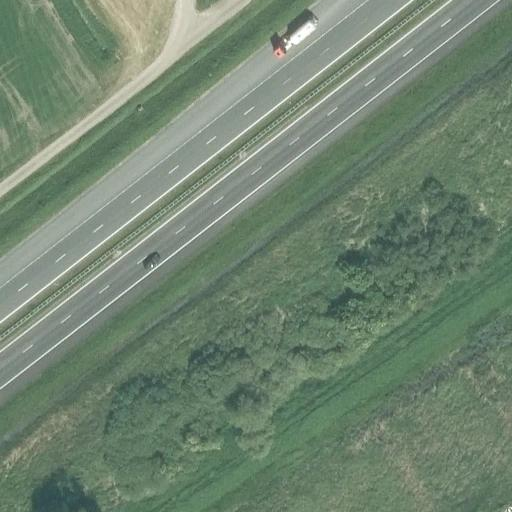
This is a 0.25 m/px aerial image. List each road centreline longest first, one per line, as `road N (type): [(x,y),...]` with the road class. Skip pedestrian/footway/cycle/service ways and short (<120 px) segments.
road 1 (motorway): [(0,371),(474,0)]
road 2 (motorway): [(391,0),(0,306)]
road 3 (unclassified): [(0,193),(180,51)]
